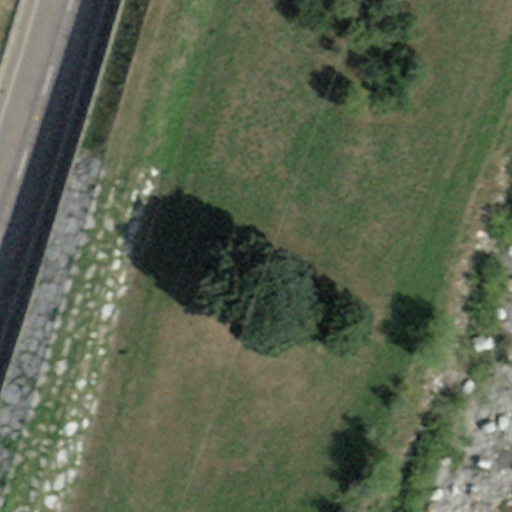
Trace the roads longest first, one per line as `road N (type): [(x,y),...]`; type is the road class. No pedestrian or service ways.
road 1 (track): [(10,511),(166,0)]
road 2 (secondary): [(67,0),(0,225)]
